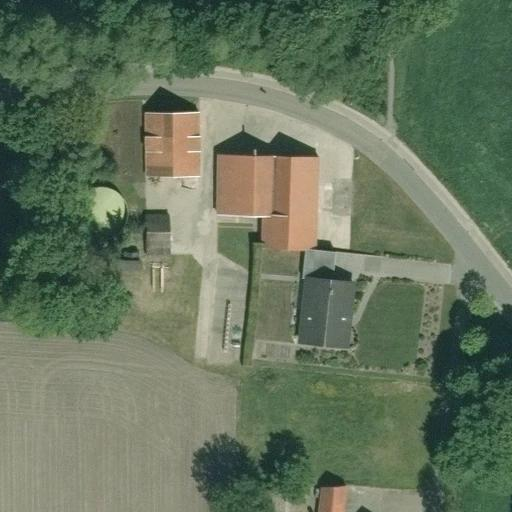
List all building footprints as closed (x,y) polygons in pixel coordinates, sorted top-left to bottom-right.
[(146,180),(199,180),(199,118),(146,117),(146,180)] [(316,255),(316,219),(317,219),(318,161),(216,159),(215,217),(264,218),(263,253),(316,255)] [(76,206),(74,221),(82,235),(92,241),(105,242),(118,235),(125,221),(122,205),(113,194),(100,191),(87,194),(76,206)] [(132,220),(132,258),(166,258),(166,220),(132,220)] [(311,278),(305,342),(354,347),(360,282),(311,278)] [(343,511),(345,495),(320,493),(318,511),(343,511)] [(244,496),(243,511),(288,511),(289,497),(244,496)]
